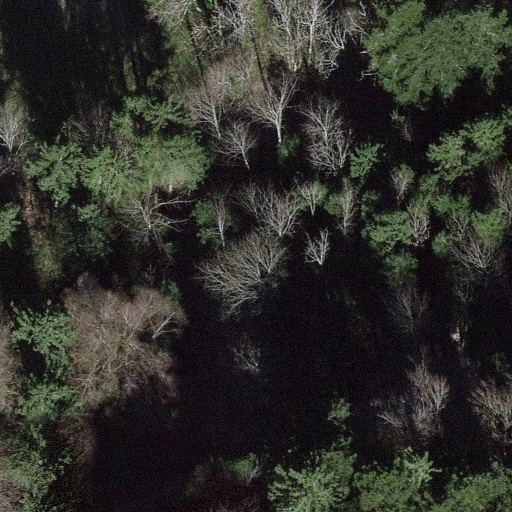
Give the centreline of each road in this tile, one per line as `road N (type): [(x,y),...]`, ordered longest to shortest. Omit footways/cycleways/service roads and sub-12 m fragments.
road 1 (track): [(0,148),(511,102)]
road 2 (track): [(112,511),(511,378)]
